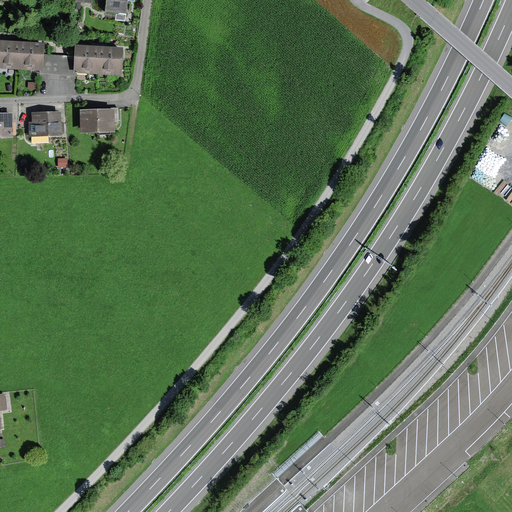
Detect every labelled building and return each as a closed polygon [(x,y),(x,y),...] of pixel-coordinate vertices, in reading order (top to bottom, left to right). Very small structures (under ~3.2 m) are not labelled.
[(106,0),(105,12),(126,14),(127,0),(106,0)] [(0,42),(0,63),(19,65),(20,44),(10,43),(0,42)] [(20,44),(19,65),(40,66),(41,55),(42,45),(31,44),(20,44)] [(77,57),(76,68),(98,70),(99,48),(89,48),(78,47),(77,57)] [(99,48),(98,70),(119,71),(120,50),(110,49),(99,48)] [(40,75),(76,77),(76,68),(77,57),(41,55),(40,66),(40,75)] [(84,113),(84,130),(111,129),(111,123),(118,123),(118,108),(110,109),(110,113),(84,113)] [(31,124),(31,135),(59,134),(58,114),(34,115),(34,124),(31,124)] [(0,116),(0,135),(10,135),(10,116),(0,116)]
